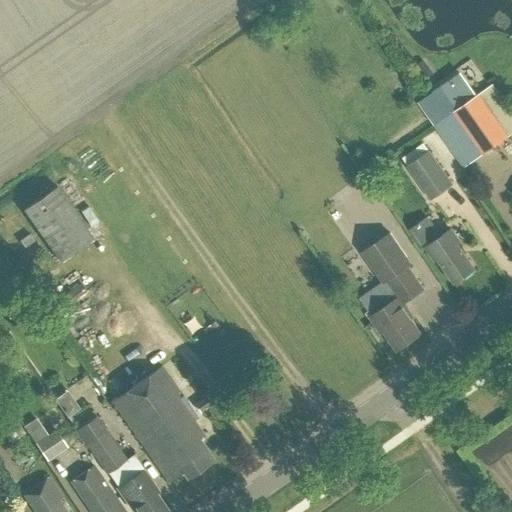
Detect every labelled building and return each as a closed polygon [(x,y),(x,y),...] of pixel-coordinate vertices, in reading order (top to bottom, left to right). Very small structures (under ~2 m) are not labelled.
[(420,99),(418,100),(429,116),(433,121),(464,165),(511,131),(511,107),(493,80),(475,92),(460,71),(420,99)] [(408,162),(431,197),(454,181),(431,147),(408,162)] [(56,186),(23,209),(60,262),(93,239),(56,186)] [(438,258),(455,282),(474,268),(457,244),(460,242),(451,228),(425,246),(434,260),(438,258)] [(384,332),(397,350),(422,333),(412,318),(415,316),(405,302),(425,288),(408,265),(412,263),(390,232),(363,252),(384,282),(388,279),(399,296),(393,300),(391,296),(389,297),(385,297),(378,301),(378,306),(367,313),(382,334),(384,332)] [(50,306),(56,314),(87,291),(81,282),(50,306)] [(3,311),(11,319),(20,310),(12,302),(3,311)] [(193,419),(197,416),(162,366),(112,401),(167,479),(181,470),(186,476),(212,458),(198,438),(203,434),(193,419)] [(193,402),(200,412),(212,403),(205,393),(193,402)] [(19,415),(42,448),(61,434),(48,417),(41,422),(31,406),(19,415)] [(18,436),(0,410),(0,430),(2,429),(11,442),(18,436)] [(76,429),(106,473),(108,472),(118,486),(116,487),(131,509),(134,507),(138,511),(166,511),(168,511),(156,492),(158,491),(136,459),(128,465),(125,460),(126,459),(95,415),(76,429)] [(126,511),(115,497),(110,501),(89,470),(72,481),(93,511),(126,511)] [(66,511),(58,500),(62,497),(48,477),(23,494),(35,511),(66,511)]
